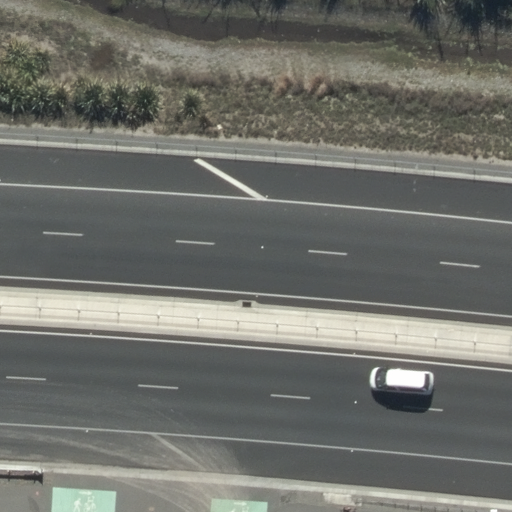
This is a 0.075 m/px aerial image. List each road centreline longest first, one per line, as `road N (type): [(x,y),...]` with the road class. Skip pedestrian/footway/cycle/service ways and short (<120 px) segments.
road 1 (trunk): [(511,415),(0,373)]
road 2 (trunk): [(0,229),(511,269)]
